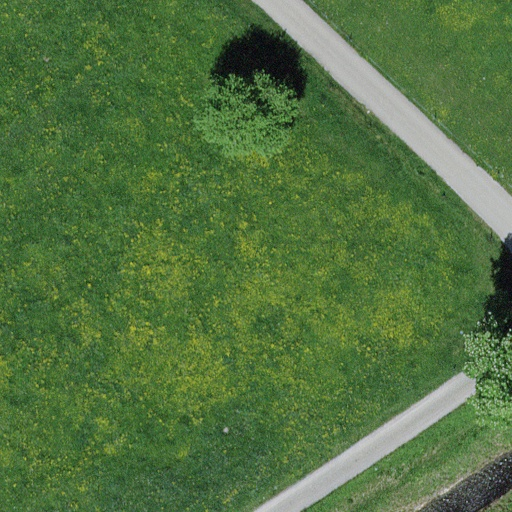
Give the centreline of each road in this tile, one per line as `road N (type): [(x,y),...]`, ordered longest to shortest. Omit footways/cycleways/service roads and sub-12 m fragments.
road 1 (unclassified): [(275,0),(511,216)]
road 2 (track): [(282,511),(511,359)]
